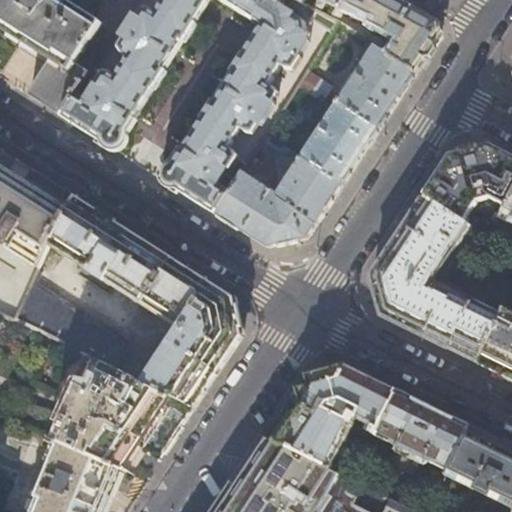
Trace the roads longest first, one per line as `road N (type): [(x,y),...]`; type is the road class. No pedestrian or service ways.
road 1 (residential): [(0,113),(300,304)]
road 2 (residential): [(300,304),(447,90)]
road 3 (residential): [(167,511),(300,304)]
road 4 (residential): [(300,304),(511,412)]
